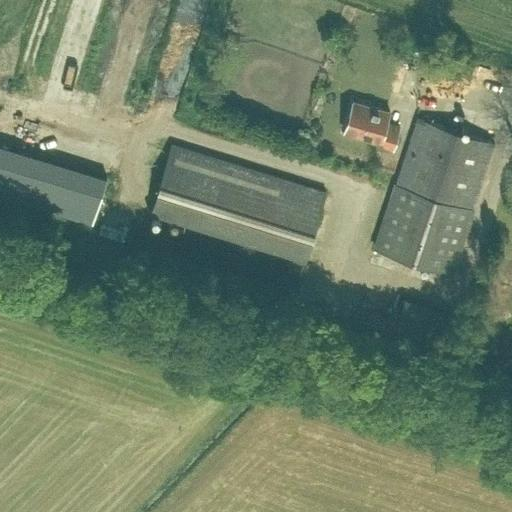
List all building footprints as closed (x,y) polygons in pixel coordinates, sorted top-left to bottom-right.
[(387,110),(351,100),(343,131),(376,140),(375,144),(391,148),(398,124),(384,120),(387,110)] [(494,141),(417,115),(374,246),(450,271),(494,141)] [(106,176),(0,142),(0,194),(91,224),(106,176)] [(324,190),(172,143),(152,212),(304,258),(324,190)] [(444,343),(454,346),(462,320),(403,301),(395,326),(444,343)]
